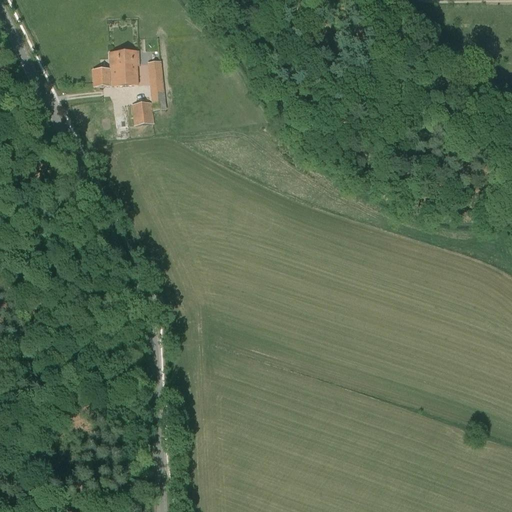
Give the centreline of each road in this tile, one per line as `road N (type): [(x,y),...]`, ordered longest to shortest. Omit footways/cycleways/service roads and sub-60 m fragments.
road 1 (secondary): [(162,511),(147,314),(0,8)]
road 2 (track): [(511,123),(462,106),(367,0)]
road 3 (track): [(314,0),(190,7),(157,31),(145,52)]
